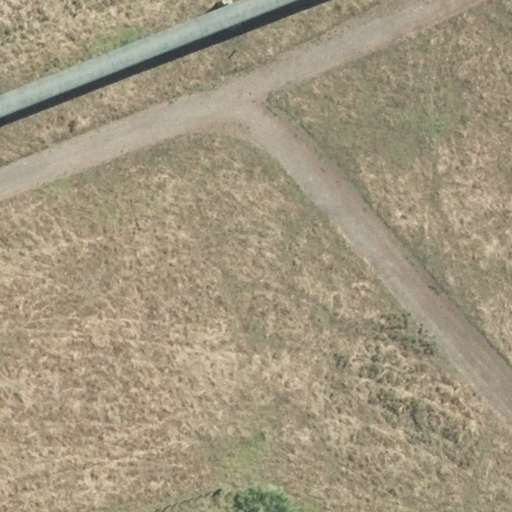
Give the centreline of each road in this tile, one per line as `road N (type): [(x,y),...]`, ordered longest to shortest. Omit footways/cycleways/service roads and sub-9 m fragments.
road 1 (unknown): [(0,180),(239,89),(425,0)]
road 2 (track): [(239,89),(511,405)]
